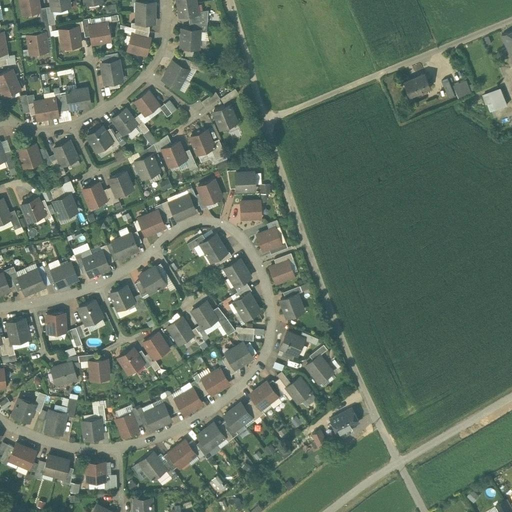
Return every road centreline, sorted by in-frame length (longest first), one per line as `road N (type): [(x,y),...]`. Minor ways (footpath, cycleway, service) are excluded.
road 1 (residential): [(0,308),(99,284),(173,229),(213,222),(237,234),(256,261),(271,322),(247,379),(152,440),(90,449),(35,437),(0,419)]
road 2 (residential): [(264,120),(350,361),(423,511)]
road 3 (residential): [(264,120),(511,19)]
road 4 (residential): [(0,116),(52,130),(100,110),(154,60),(166,0)]
road 5 (residential): [(231,0),(264,120)]
